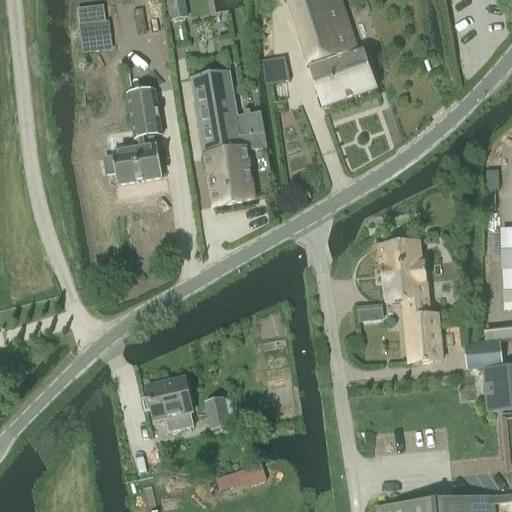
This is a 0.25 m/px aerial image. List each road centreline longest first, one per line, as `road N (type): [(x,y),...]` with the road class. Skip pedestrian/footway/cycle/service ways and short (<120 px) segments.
road 1 (tertiary): [(0,450),(103,346),(399,163),(511,56)]
road 2 (track): [(103,346),(60,272),(34,157),(16,0)]
